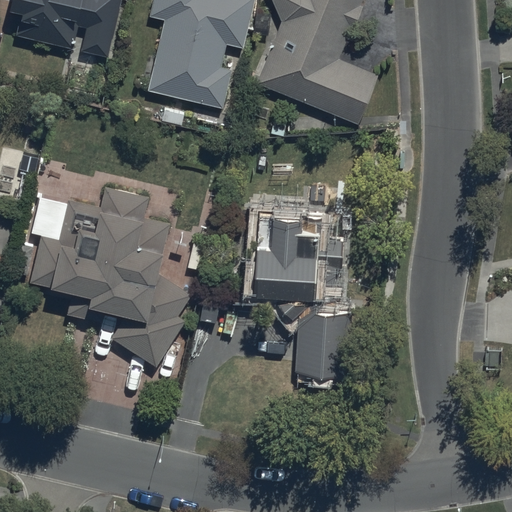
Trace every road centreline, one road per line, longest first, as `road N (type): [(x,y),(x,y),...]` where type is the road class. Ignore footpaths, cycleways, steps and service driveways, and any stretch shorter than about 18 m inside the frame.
road 1 (residential): [(458,480),(432,323),(454,142),(445,0)]
road 2 (residential): [(458,480),(284,493),(62,449)]
